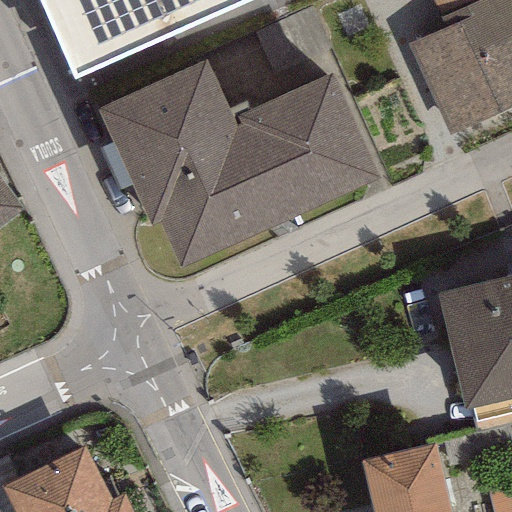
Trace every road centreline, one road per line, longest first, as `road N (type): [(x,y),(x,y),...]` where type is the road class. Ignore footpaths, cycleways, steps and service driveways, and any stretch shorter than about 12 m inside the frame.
road 1 (residential): [(133,354),(511,185)]
road 2 (residential): [(133,354),(0,27)]
road 3 (residential): [(215,511),(133,354)]
road 4 (residential): [(0,412),(133,354)]
